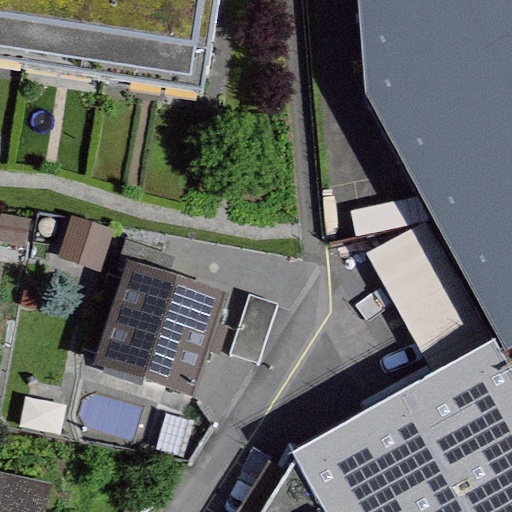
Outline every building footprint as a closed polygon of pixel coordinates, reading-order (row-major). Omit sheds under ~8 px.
[(0,0),(0,78),(25,82),(36,0),(0,0)] [(201,107),(215,0),(36,0),(25,82),(201,107)] [(511,0),(351,0),(350,1),(360,130),(493,364),(500,374),(511,367),(511,0)] [(215,317),(120,282),(86,377),(180,411),(215,317)] [(511,511),(511,397),(500,374),(493,364),(297,473),(275,511),(511,511)] [(0,511),(37,511),(40,497),(0,489),(0,511)]
